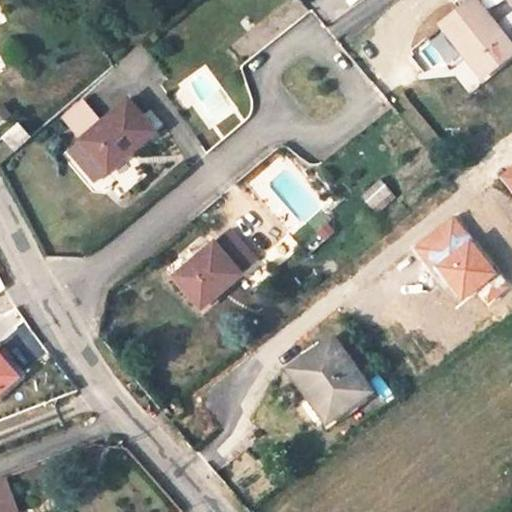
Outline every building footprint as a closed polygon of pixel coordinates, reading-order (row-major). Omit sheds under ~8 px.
[(511,47),(478,0),(470,0),(443,21),(479,73),(511,50),(511,47)] [(122,74),(116,67),(108,75),(113,81),(122,74)] [(155,130),(128,99),(79,140),(80,142),(104,170),(106,172),(155,130)] [(3,103),(0,104),(0,122),(11,115),(3,103)] [(31,135),(19,123),(4,136),(15,149),(31,135)] [(80,142),(70,151),(94,178),(104,170),(80,142)] [(511,168),(502,176),(511,189),(511,168)] [(392,192),(380,179),(362,195),(374,208),(392,192)] [(396,197),(392,192),(374,208),(378,213),(396,197)] [(435,276),(440,273),(460,300),(496,273),(454,217),(413,247),(435,276)] [(230,229),(217,241),(243,271),(257,259),(230,229)] [(217,241),(176,275),(203,307),(243,271),(217,241)] [(500,276),(477,294),(486,305),(509,287),(500,276)] [(334,337),(292,368),(312,396),(315,394),(332,418),(371,389),(334,337)] [(7,347),(2,351),(8,358),(13,354),(7,347)] [(0,391),(21,373),(8,358),(2,351),(0,348),(0,391)] [(376,395),(371,389),(332,418),(336,424),(376,395)] [(312,396),(307,400),(328,429),(336,424),(332,418),(315,394),(312,396)] [(7,477),(0,479),(0,511),(13,511),(16,511),(18,510),(7,477)]
